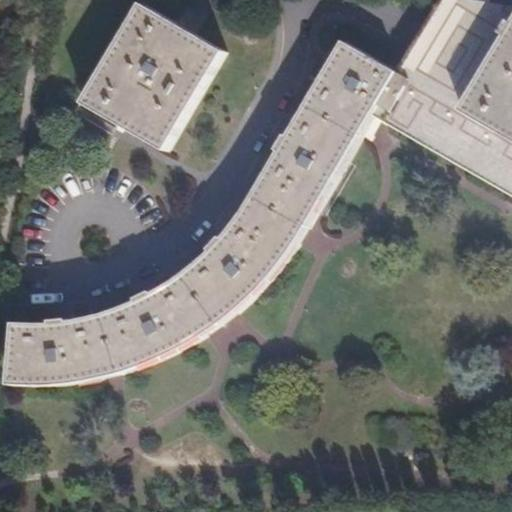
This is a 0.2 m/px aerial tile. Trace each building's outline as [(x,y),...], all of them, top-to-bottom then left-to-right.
[(421,35),(415,47),(400,73),(375,115),(511,193),(511,6),(477,0),(441,0),(428,24),(421,35)] [(222,54),(189,34),(184,43),(168,33),(173,24),(143,6),(85,102),(115,121),(121,112),(138,122),(132,131),(165,150),(222,54)] [(184,43),(189,34),(173,24),(168,33),(184,43)] [(375,115),(400,73),(346,42),(295,127),(254,195),(308,226),(329,193),(375,115)] [(115,121),(132,131),(138,122),(121,112),(115,121)] [(308,226),(254,195),(245,206),(297,241),(308,226)] [(297,241),(245,206),(220,238),(197,261),(236,307),(247,298),(270,274),(297,241)] [(236,307),(197,261),(176,277),(175,278),(208,329),(222,319),(236,307)] [(192,341),(208,329),(175,278),(159,289),(139,300),(105,312),(122,372),(158,359),(192,341)] [(104,375),(122,372),(105,312),(90,315),(104,375)] [(90,377),(104,375),(90,315),(77,317),(45,320),(13,319),(10,381),(51,380),(90,377)]
